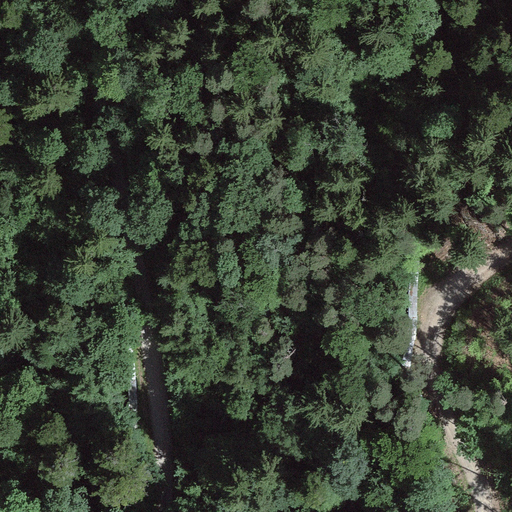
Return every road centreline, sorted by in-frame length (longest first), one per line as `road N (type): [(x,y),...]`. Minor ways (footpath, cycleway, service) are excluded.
road 1 (track): [(165,511),(155,357),(125,212),(97,0)]
road 2 (track): [(482,511),(478,474),(443,410),(431,357),(441,313),(467,280),(511,254)]
